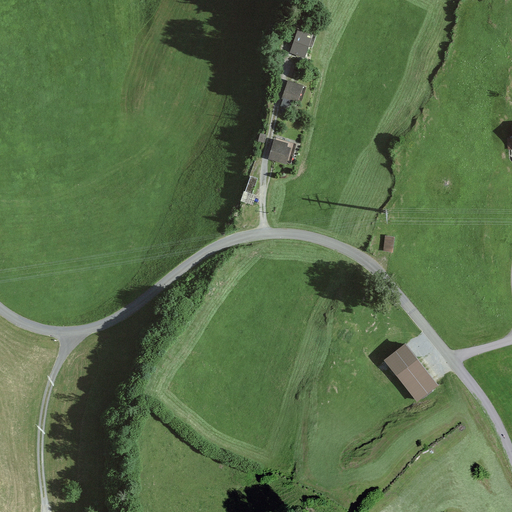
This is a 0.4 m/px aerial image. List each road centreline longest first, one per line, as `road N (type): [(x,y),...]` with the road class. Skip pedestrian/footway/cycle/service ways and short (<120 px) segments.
road 1 (unclassified): [(0,310),(47,330),(88,329),(223,242),(309,235),(350,252),(382,279),(472,387),(511,459)]
road 2 (track): [(289,70),(264,170),(264,233)]
